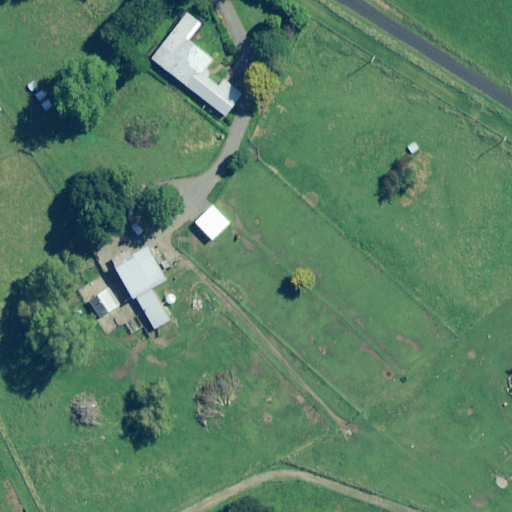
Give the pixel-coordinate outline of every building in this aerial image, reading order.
[(209,74),(205,70),(213,60),(188,41),(201,25),(186,13),(151,59),(225,117),(243,95),(222,79),(217,86),(206,78),(209,74)] [(229,224),(212,207),(195,223),(212,241),(229,224)] [(141,235),(136,227),(113,241),(118,250),(141,235)] [(171,320),(153,288),(166,281),(147,248),(115,266),(152,331),(171,320)] [(100,278),(97,270),(84,276),(88,284),(100,278)] [(118,306),(106,288),(88,301),(100,318),(118,306)]
